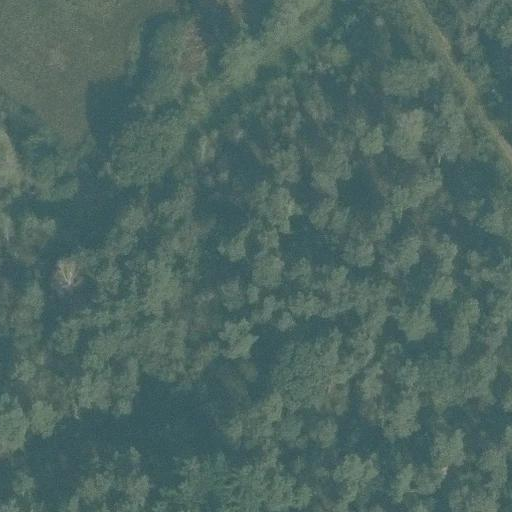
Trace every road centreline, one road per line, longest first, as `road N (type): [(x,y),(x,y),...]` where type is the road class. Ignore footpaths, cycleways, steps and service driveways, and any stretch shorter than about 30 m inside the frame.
road 1 (track): [(0,215),(120,207),(355,0)]
road 2 (track): [(402,0),(511,176)]
